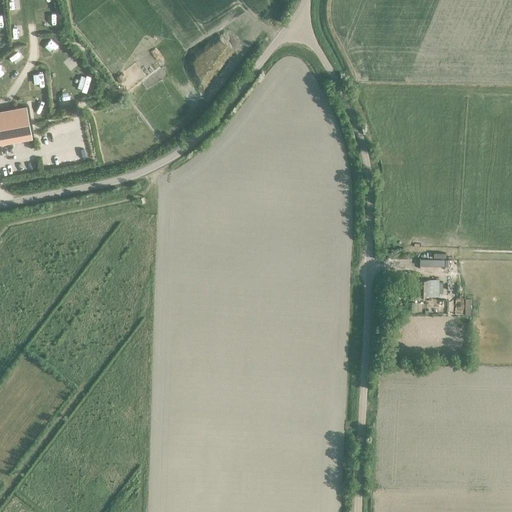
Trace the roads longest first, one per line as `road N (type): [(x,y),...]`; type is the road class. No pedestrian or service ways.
road 1 (unclassified): [(357,511),(367,175),(350,110),(312,44)]
road 2 (unclassified): [(0,204),(155,166),(192,143),(279,41)]
road 3 (track): [(144,170),(147,188),(124,201),(0,233)]
